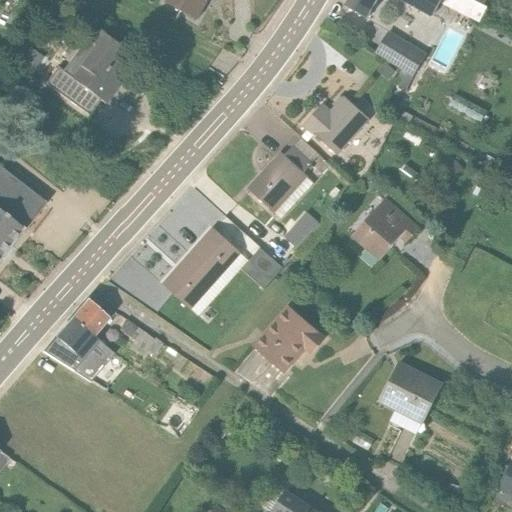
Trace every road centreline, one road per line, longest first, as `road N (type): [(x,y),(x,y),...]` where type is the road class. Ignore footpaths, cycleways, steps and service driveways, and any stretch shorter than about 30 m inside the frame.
road 1 (residential): [(382,481),(79,275)]
road 2 (secondary): [(79,275),(265,63),(307,0)]
